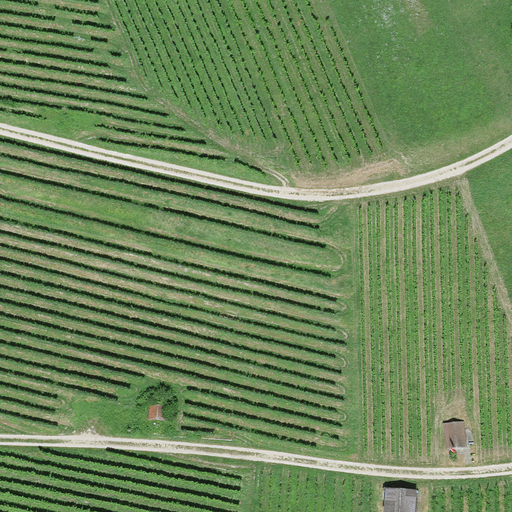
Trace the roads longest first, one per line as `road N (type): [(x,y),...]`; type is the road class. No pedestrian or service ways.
road 1 (track): [(511,137),(458,170),(359,197),(205,183),(0,133)]
road 2 (track): [(511,471),(329,470),(0,444)]
road 3 (track): [(288,195),(251,157),(131,83),(29,0)]
